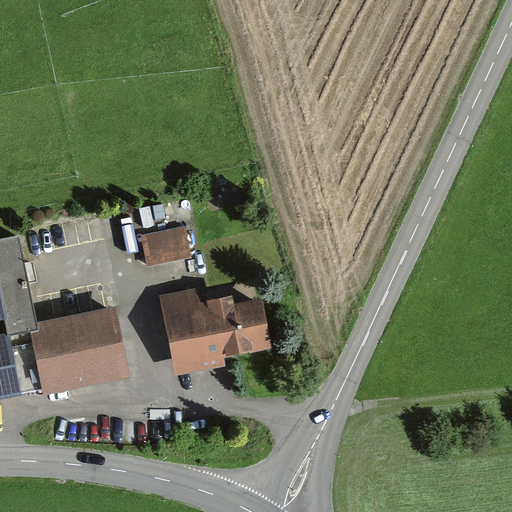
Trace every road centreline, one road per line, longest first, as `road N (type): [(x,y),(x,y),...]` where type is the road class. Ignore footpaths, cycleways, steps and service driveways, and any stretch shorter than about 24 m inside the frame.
road 1 (tertiary): [(511,27),(284,511)]
road 2 (tertiary): [(0,461),(141,474),(248,511)]
